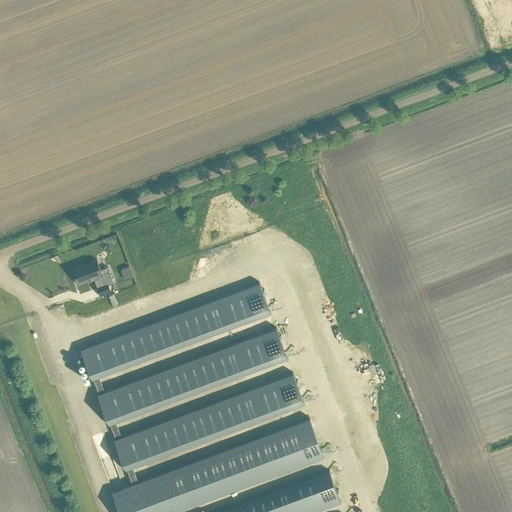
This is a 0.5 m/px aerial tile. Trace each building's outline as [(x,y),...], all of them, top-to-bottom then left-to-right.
[(100,276),(94,259),(71,268),(77,284),(100,276)] [(259,280),(80,347),(92,378),(271,312),(259,280)] [(97,392),(109,424),(288,357),(276,326),(97,392)] [(114,438),(126,469),(304,403),(293,371),(114,438)] [(310,417),(112,490),(120,511),(170,511),(324,455),(310,417)] [(329,469),(213,511),(309,511),(341,500),(329,469)]
